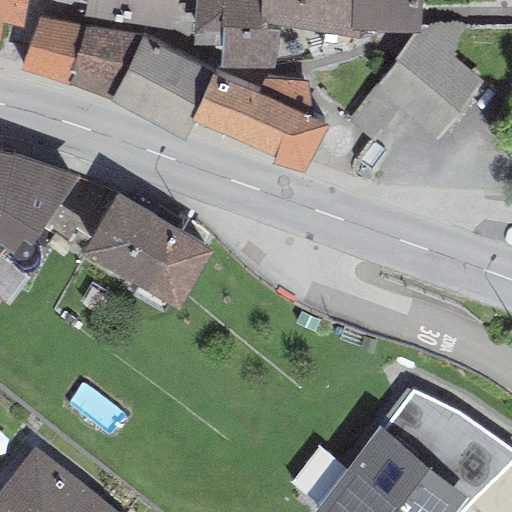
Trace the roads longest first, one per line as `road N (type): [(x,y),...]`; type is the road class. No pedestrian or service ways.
road 1 (residential): [(252,191),(268,239),(305,277),(451,335),(511,370)]
road 2 (tertiary): [(511,283),(252,191)]
road 3 (tertiary): [(252,191),(0,107)]
